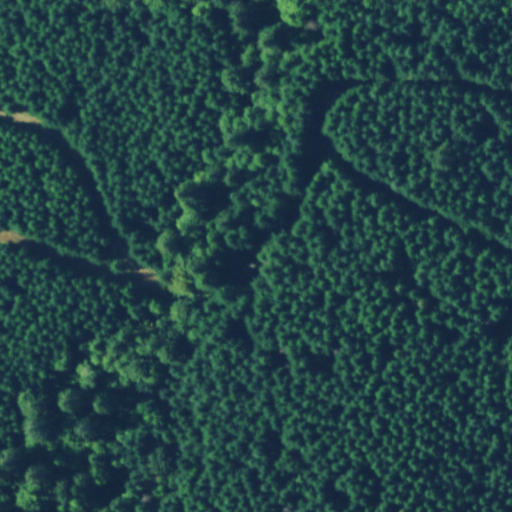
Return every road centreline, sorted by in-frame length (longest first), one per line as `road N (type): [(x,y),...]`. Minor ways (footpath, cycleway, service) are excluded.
road 1 (track): [(511,93),(396,73),(335,89),(322,150),(295,212),(229,275),(200,291),(167,290),(0,237)]
road 2 (track): [(0,113),(61,135),(88,160),(131,255),(156,286)]
road 3 (track): [(511,252),(387,187),(323,138)]
